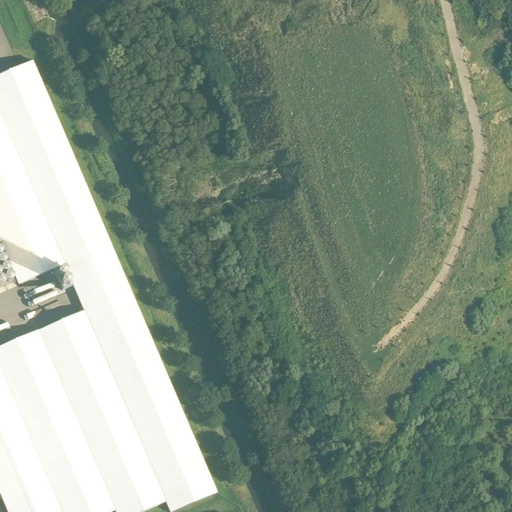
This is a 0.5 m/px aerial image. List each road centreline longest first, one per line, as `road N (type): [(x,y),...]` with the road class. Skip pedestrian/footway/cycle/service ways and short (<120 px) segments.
road 1 (track): [(102,0),(85,27),(85,56),(281,511)]
road 2 (track): [(446,0),(479,164),(442,275),(372,355)]
